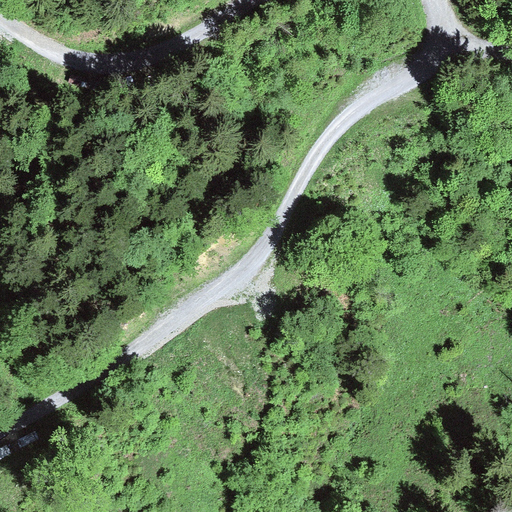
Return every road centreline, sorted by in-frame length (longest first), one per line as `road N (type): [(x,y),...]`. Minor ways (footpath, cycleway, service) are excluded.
road 1 (track): [(0,447),(182,326),(254,262),(321,151),(450,37)]
road 2 (track): [(258,0),(118,67),(68,59),(0,17)]
